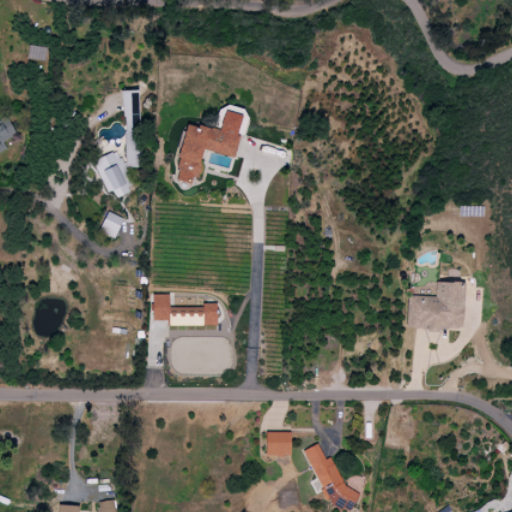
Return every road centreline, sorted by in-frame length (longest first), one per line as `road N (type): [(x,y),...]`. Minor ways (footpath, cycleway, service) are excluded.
road 1 (residential): [(0,393),(409,396),(472,401),(511,428)]
road 2 (residential): [(80,0),(292,11),(341,0),(415,3),(460,72),(511,60)]
